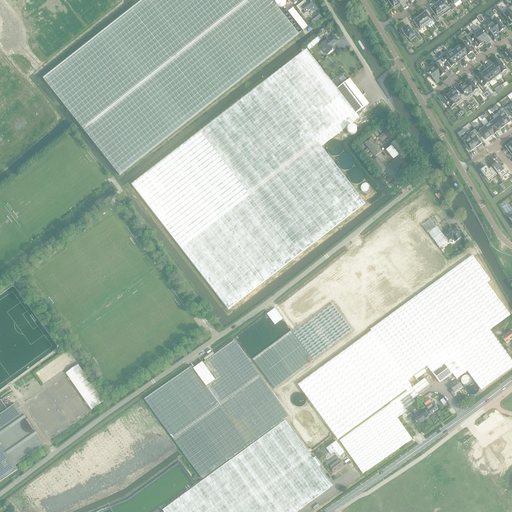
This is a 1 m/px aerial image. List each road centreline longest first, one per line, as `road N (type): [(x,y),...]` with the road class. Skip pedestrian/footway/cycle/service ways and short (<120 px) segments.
road 1 (unclassified): [(0,496),(267,303),(430,173)]
road 2 (secondary): [(330,511),(511,380)]
road 3 (unclassified): [(430,173),(323,0)]
